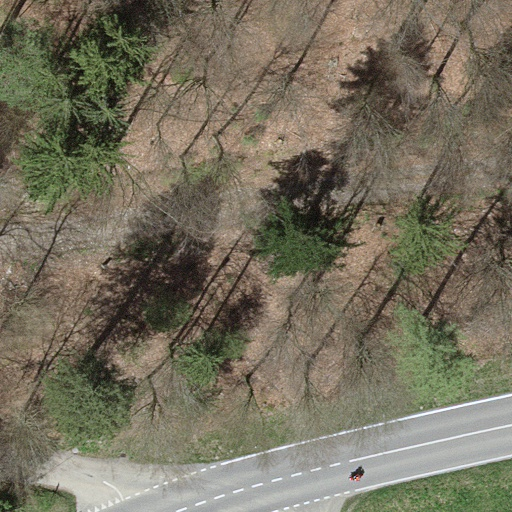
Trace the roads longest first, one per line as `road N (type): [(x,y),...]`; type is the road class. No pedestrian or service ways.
road 1 (track): [(0,247),(511,170)]
road 2 (secondary): [(177,511),(263,482),(511,427)]
road 3 (unclassified): [(134,511),(96,477),(0,462)]
